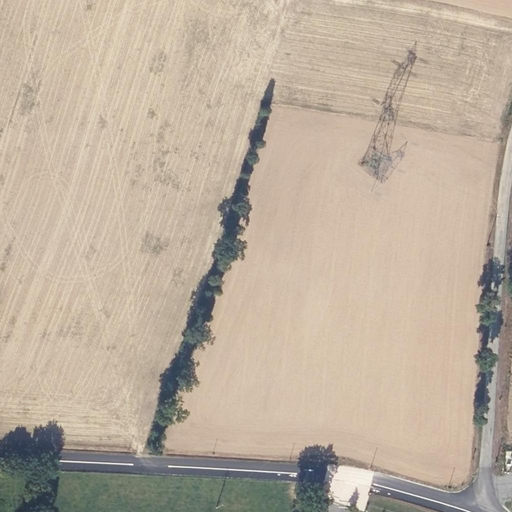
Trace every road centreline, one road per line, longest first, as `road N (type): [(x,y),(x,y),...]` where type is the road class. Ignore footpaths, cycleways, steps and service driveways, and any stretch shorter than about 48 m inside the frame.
road 1 (unclassified): [(0,453),(314,471),(479,507)]
road 2 (unclassified): [(511,142),(479,507)]
